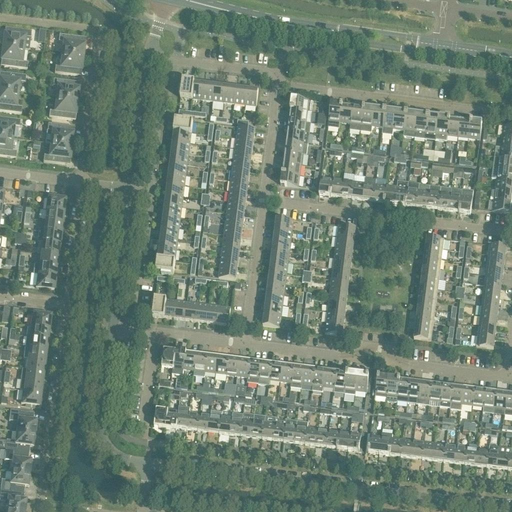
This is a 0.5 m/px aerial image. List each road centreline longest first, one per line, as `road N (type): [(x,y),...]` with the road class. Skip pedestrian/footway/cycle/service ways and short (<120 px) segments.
road 1 (unclassified): [(147,464),(511,509)]
road 2 (residential): [(508,378),(404,366),(386,353),(350,358),(244,345)]
road 3 (residential): [(511,231),(262,199)]
road 4 (residential): [(81,182),(94,34),(0,17)]
road 5 (residential): [(511,115),(277,84)]
road 6 (residential): [(39,511),(66,301)]
road 7 (unclassified): [(110,329),(99,431),(123,459),(147,464)]
road 8 (residential): [(244,345),(262,199)]
road 9 (unclassified): [(128,188),(110,329)]
road 10 (residential): [(277,84),(278,75),(147,58)]
road 11 (secondary): [(442,42),(303,27)]
road 12 (secondary): [(303,27),(440,54)]
road 13 (unclassified): [(147,58),(128,188)]
road 14 (secondary): [(303,27),(185,0)]
